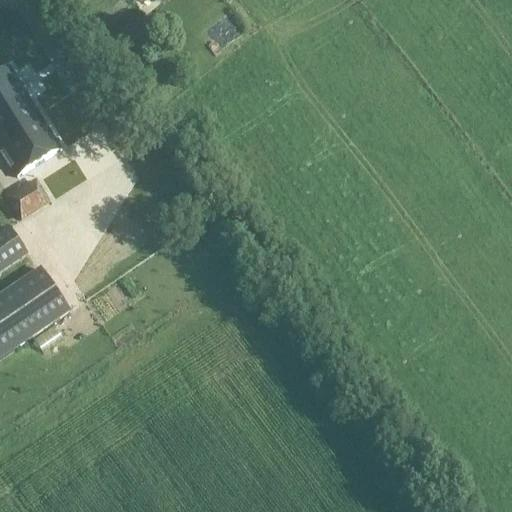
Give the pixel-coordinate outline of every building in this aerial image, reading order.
[(193,0),(185,5),(192,15),(215,0),(193,0)] [(0,151),(18,180),(62,152),(10,70),(0,76),(0,151)] [(35,183),(8,200),(22,223),(49,207),(35,183)] [(10,228),(0,234),(0,275),(29,256),(10,228)] [(41,270),(0,297),(0,362),(71,313),(41,270)]
